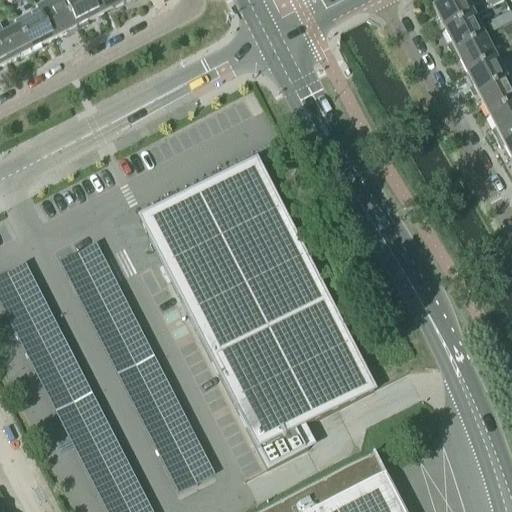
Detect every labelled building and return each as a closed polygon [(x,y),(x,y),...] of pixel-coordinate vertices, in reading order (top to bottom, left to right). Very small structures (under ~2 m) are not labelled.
[(58,0),(52,0),(34,9),(36,12),(36,13),(37,14),(53,44),(75,33),(58,0)] [(87,0),(58,0),(75,33),(98,21),(87,0)] [(116,0),(87,0),(98,21),(122,9),(116,0)] [(116,0),(122,9),(139,0),(116,0)] [(460,0),(452,0),(431,11),(443,34),(471,20),(460,0)] [(484,0),(490,10),(502,4),(500,0),(484,0)] [(36,13),(13,24),(14,27),(16,31),(30,56),(53,44),(37,14),(36,13)] [(511,22),(508,15),(484,28),(489,37),(500,32),(511,25),(511,22)] [(471,20),(443,34),(450,48),(446,51),(451,58),(454,56),(482,41),(471,20)] [(511,25),(500,32),(505,40),(511,36),(511,25)] [(16,31),(3,38),(0,31),(0,54),(7,68),(30,56),(16,31)] [(454,56),(451,58),(454,66),(459,64),(466,78),(493,63),(482,41),(454,56)] [(493,63),(466,78),(473,91),(468,93),(473,101),(477,99),(504,84),(493,63)] [(477,99),(473,101),(476,109),(481,107),(488,120),(511,107),(511,99),(504,84),(477,99)] [(511,107),(488,120),(495,133),(490,136),(495,143),(499,141),(511,133),(511,107)] [(511,133),(499,141),(495,143),(498,151),(503,149),(510,164),(511,162),(511,133)] [(253,165),(217,184),(165,210),(138,224),(147,243),(174,295),(208,363),(234,412),(265,473),(266,474),(306,453),(305,450),(296,434),(303,430),(336,413),(373,394),(372,393),(258,171),(254,164),(253,165)] [(59,263),(177,501),(213,483),(95,246),(59,263)] [(0,280),(0,307),(104,511),(146,511),(23,269),(0,280)] [(395,511),(380,482),(384,480),(372,457),(265,511),(395,511)]
